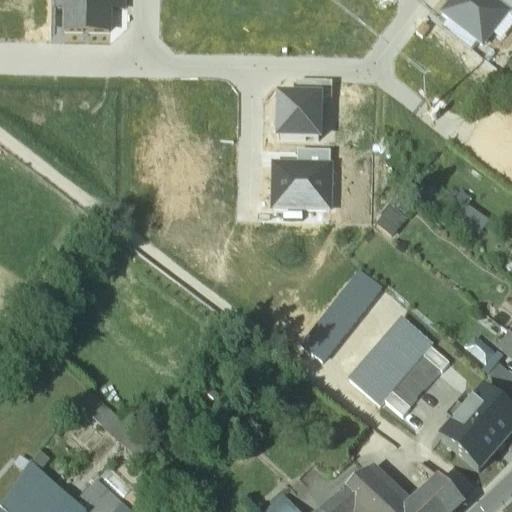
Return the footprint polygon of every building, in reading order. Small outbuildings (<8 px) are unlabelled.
[(51,0),(51,11),(65,11),(65,0),(51,0)] [(65,0),(65,11),(65,35),(108,36),(109,12),(109,0),(65,0)] [(109,0),(109,12),(123,12),(122,0),(109,0)] [(456,0),(442,18),(482,49),(505,19),(506,18),(483,0),(456,0)] [(510,23),(511,20),(511,4),(506,0),(483,0),(506,18),(505,19),(510,23)] [(331,105),(332,85),(295,85),(295,105),(317,105),(331,105)] [(317,140),(317,105),(295,105),(280,104),(280,140),(317,140)] [(296,172),(296,177),(329,178),(330,158),(297,157),(296,172)] [(296,172),(274,171),(273,214),(328,216),(329,178),(296,177),(296,172)] [(481,236),(489,225),(471,211),(463,222),(481,236)] [(391,248),(407,228),(390,214),(373,234),(391,248)] [(299,352),(323,370),(380,295),(356,277),(299,352)] [(380,412),(384,407),(430,354),(433,351),(401,323),(348,385),(380,412)] [(511,341),(508,339),(498,351),(509,360),(511,355),(511,341)] [(430,354),(384,407),(401,422),(447,368),(430,354)] [(511,392),(511,383),(496,370),(486,382),(506,399),(511,392)] [(511,420),(484,396),(468,413),(472,417),(459,431),(455,428),(440,445),(477,478),(511,438),(511,420)] [(129,452),(140,439),(102,408),(91,421),(129,452)] [(28,467),(6,500),(20,511),(25,511),(45,482),(28,467)] [(402,511),(369,478),(327,511),(402,511)] [(60,511),(68,504),(45,482),(25,511),(60,511)] [(74,510),(76,511),(122,511),(97,486),(74,510)] [(409,511),(463,511),(438,486),(409,511)] [(20,511),(6,500),(0,509),(0,511),(20,511)]
